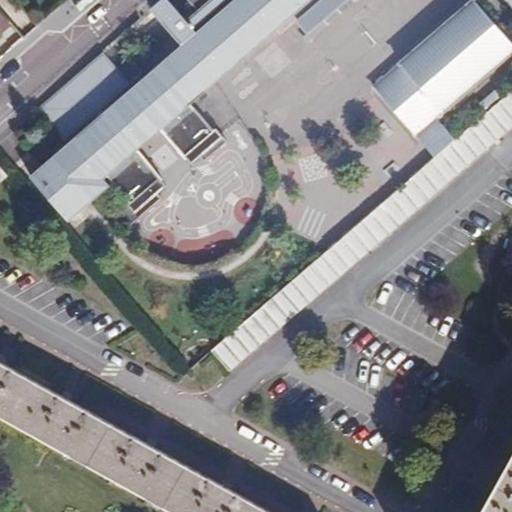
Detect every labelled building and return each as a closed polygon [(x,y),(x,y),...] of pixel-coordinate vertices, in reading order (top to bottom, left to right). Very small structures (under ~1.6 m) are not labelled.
[(195,163),(203,156),(207,162),(209,159),(229,142),(218,128),(215,131),(189,103),(214,82),(293,12),(306,0),(329,0),(335,6),(342,0),(157,0),(148,8),(176,39),(163,50),(169,57),(143,81),(136,73),(140,70),(112,40),(35,107),(70,146),(34,178),(71,219),(109,185),(104,179),(107,176),(132,204),(114,220),(126,233),(165,198),(161,193),(167,187),(136,150),(163,127),(195,163)] [(435,157),(455,140),(435,117),(511,48),(511,43),(472,0),(373,88),(435,157)] [(0,34),(11,25),(0,11),(0,34)] [(120,37),(112,40),(140,70),(136,73),(143,81),(169,57),(163,50),(158,45),(154,42),(146,38),(137,35),(131,35),(120,37)] [(165,198),(126,233),(140,246),(152,256),(170,266),(189,271),(204,270),(217,266),(234,258),(243,252),(256,241),(267,224),(273,211),(275,196),(274,179),(271,166),(265,152),(255,139),(242,127),(235,124),(244,115),(214,82),(189,103),(215,131),(218,128),(229,142),(209,159),(207,162),(203,156),(195,163),(163,127),(136,150),(167,187),(161,193),(165,198)] [(435,157),(213,351),(231,372),(511,127),(511,95),(510,93),(455,140),(435,157)] [(270,511),(0,364),(0,417),(172,511),(270,511)] [(511,511),(511,461),(483,511),(511,511)]
